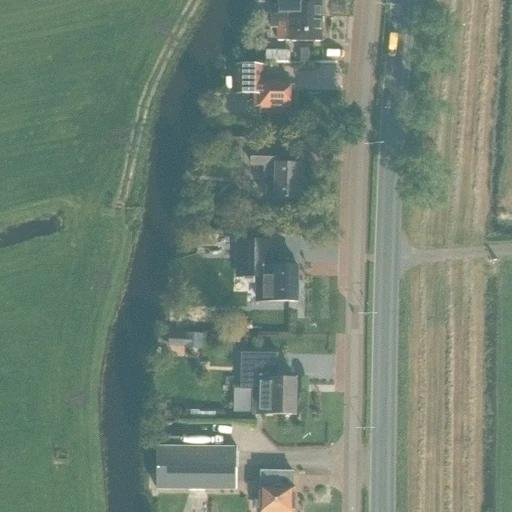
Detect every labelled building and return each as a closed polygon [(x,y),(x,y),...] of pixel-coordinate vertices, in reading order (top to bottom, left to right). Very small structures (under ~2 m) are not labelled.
[(289,16),(289,18),(322,18),(321,0),(271,0),(271,16),(289,16)] [(278,42),(322,42),(322,18),(289,18),(289,23),(278,22),(278,42)] [(308,50),(300,50),(300,64),(308,63),(308,50)] [(264,61),(289,62),(290,52),(265,51),(264,61)] [(237,95),(261,95),(261,109),(290,109),(291,84),(262,83),(262,67),(237,67),(237,95)] [(253,149),(253,139),(232,139),(232,149),(253,149)] [(263,177),(276,178),(276,183),(272,183),(266,186),(266,196),(271,200),(276,200),(276,201),(299,202),(300,167),(277,166),(277,153),(252,152),(251,167),(263,167),(263,177)] [(251,202),(240,202),(240,216),(251,216),(251,202)] [(258,303),(297,303),(298,268),(269,268),(269,242),(239,242),(238,278),(259,279),(258,303)] [(203,336),(187,334),(185,349),(201,351),(203,336)] [(295,416),(296,381),(278,381),(278,355),(242,354),(242,390),(254,390),(253,414),(272,415),(272,416),(295,416)] [(157,491),(237,491),(237,449),(157,449),(157,491)] [(293,511),(295,510),(295,504),(293,502),(293,490),(292,490),(293,474),(261,473),(260,511),(293,511)]
